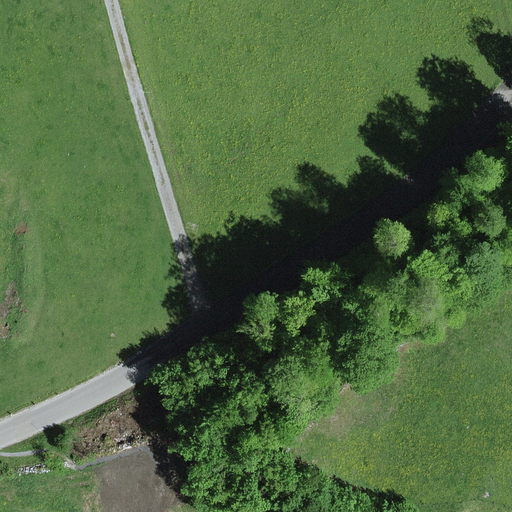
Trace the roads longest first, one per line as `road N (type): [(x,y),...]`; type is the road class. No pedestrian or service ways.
road 1 (unclassified): [(0,438),(78,402),(402,201),(511,98)]
road 2 (track): [(209,324),(113,0)]
